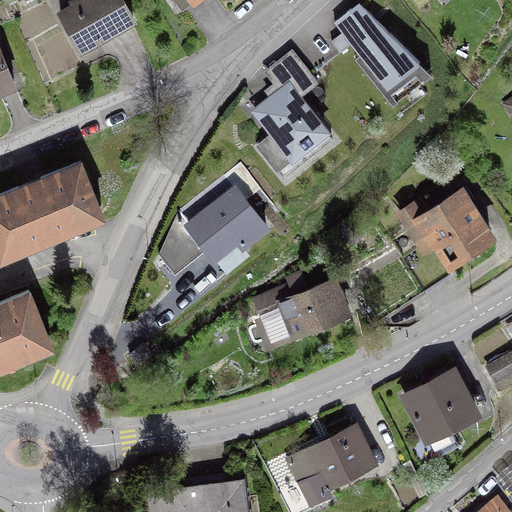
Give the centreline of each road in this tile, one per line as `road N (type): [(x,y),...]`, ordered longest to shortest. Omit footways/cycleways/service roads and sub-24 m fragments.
road 1 (residential): [(511,293),(448,335),(324,394),(193,433),(74,445)]
road 2 (residential): [(50,415),(211,72)]
road 3 (residential): [(0,156),(211,72)]
